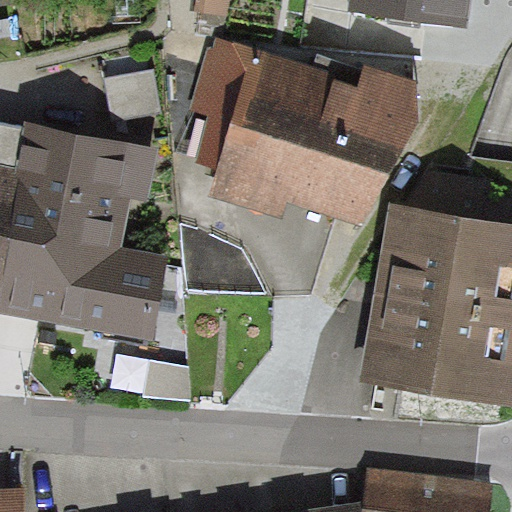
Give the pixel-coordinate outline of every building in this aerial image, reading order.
[(350,0),(349,14),(467,33),(472,0),(350,0)] [(337,78),(216,39),(213,49),(210,48),(191,111),(211,118),(195,166),(218,175),(208,199),(282,221),(288,207),(362,233),(436,91),(365,69),(357,93),(335,84),(337,78)] [(9,131),(0,129),(0,315),(21,321),(123,343),(136,276),(118,272),(143,149),(22,123),(19,133),(9,131)] [(511,229),(390,209),(360,385),(511,411),(511,229)] [(369,467),(365,506),(365,511),(491,511),(495,484),(369,467)] [(0,491),(0,511),(24,511),(24,491),(0,491)]
